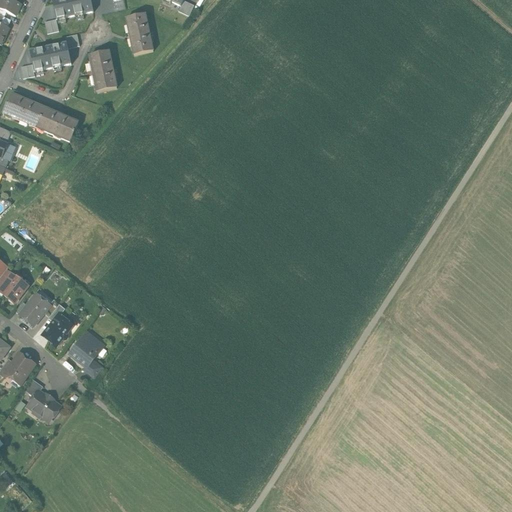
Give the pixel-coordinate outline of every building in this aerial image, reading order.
[(12,0),(0,0),(3,2),(0,7),(0,9),(15,16),(21,4),(16,2),(12,0)] [(90,0),(54,0),(53,0),(57,20),(64,19),(85,15),(85,14),(93,13),(90,0)] [(194,6),(184,1),(179,12),(189,17),(194,6)] [(144,15),(125,19),(126,27),(128,29),(129,35),(128,35),(129,41),(131,41),(132,48),(131,49),(132,56),(152,52),(144,15)] [(55,20),(44,23),(47,34),(58,32),(55,20)] [(0,24),(0,45),(1,46),(9,29),(0,24)] [(76,35),(65,37),(67,43),(68,49),(79,47),(76,35)] [(61,44),(31,52),(35,72),(44,70),(62,66),(72,63),(68,49),(67,43),(61,45),(61,44)] [(108,52),(89,56),(91,63),(93,64),(94,72),(93,72),(94,77),(95,77),(97,84),(95,85),(97,93),(116,89),(108,52)] [(32,65),(21,68),(23,80),(25,79),(34,77),(32,65)] [(44,109),(12,96),(4,113),(11,116),(12,118),(20,121),(21,120),(28,123),(29,125),(36,128),(37,126),(44,109)] [(78,124),(44,109),(37,126),(45,130),(46,132),(53,135),(54,134),(61,137),(61,139),(70,142),(78,124)] [(14,134),(0,128),(0,139),(10,144),(14,134)] [(2,160),(0,159),(0,166),(5,169),(8,162),(2,160)] [(24,237),(34,246),(38,241),(29,232),(24,237)] [(2,267),(0,269),(0,279),(6,272),(8,269),(3,264),(1,267),(2,267)] [(0,279),(0,286),(1,287),(11,275),(6,272),(0,279)] [(1,287),(0,288),(0,293),(9,300),(8,301),(14,306),(18,300),(17,299),(27,287),(18,279),(17,280),(11,275),(1,287)] [(27,307),(19,316),(33,328),(44,315),(50,307),(36,296),(27,307)] [(54,302),(50,307),(44,315),(49,319),(49,318),(59,306),(54,302)] [(23,303),(15,312),(19,316),(27,307),(23,303)] [(49,318),(49,319),(47,321),(52,325),(58,317),(59,318),(65,311),(59,306),(49,318)] [(52,325),(43,336),(57,347),(62,341),(63,341),(66,341),(68,338),(67,335),(66,335),(72,328),(59,318),(58,317),(52,325)] [(86,337),(84,336),(69,355),(86,369),(92,361),(94,359),(92,357),(99,348),(93,343),(93,340),(89,337),(86,337)] [(0,341),(0,360),(0,361),(9,348),(0,341)] [(97,355),(101,357),(107,349),(103,346),(97,355)] [(13,363),(5,374),(6,375),(13,379),(11,382),(11,384),(17,389),(20,388),(24,383),(24,381),(23,380),(34,366),(19,355),(13,363)] [(8,360),(0,371),(0,375),(3,378),(6,375),(5,374),(13,363),(8,360)] [(92,361),(86,369),(84,371),(94,379),(101,369),(92,361)] [(33,381),(25,392),(34,398),(39,392),(40,393),(43,388),(33,381)] [(40,393),(39,392),(34,398),(28,407),(34,411),(33,412),(48,423),(53,416),(55,416),(57,414),(57,412),(60,407),(52,402),(52,401),(46,397),(40,393)]
